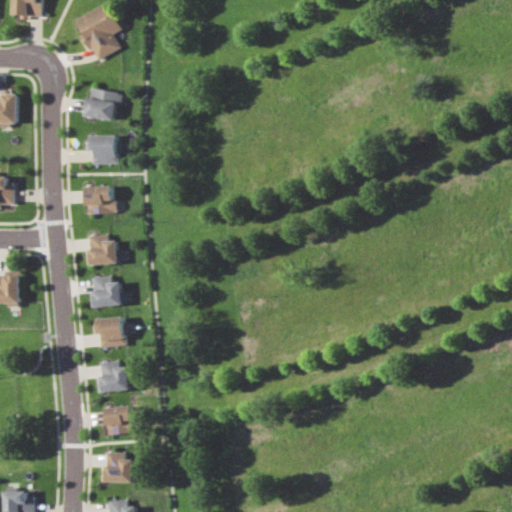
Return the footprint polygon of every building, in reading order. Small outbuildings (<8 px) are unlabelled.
[(13,13),(14,0),(44,0),(43,15),(13,13)] [(98,54),(76,14),(102,0),(112,0),(131,36),(98,54)] [(84,114),(88,83),(119,87),(113,116),(84,114)] [(0,120),(0,91),(18,91),(17,120),(0,120)] [(90,160),(88,129),(117,128),(118,159),(90,160)] [(0,207),(0,175),(8,175),(9,183),(15,183),(14,207),(0,207)] [(87,213),(118,212),(117,199),(113,200),(112,184),(86,185),(87,213)] [(117,239),(109,239),(108,233),(89,234),(89,247),(86,248),(87,264),(119,262),(117,239)] [(20,270),(3,270),(3,274),(0,274),(0,303),(20,304),(20,270)] [(92,305),(127,304),(126,290),(122,290),(121,280),(113,281),(113,275),(91,276),(92,305)] [(128,344),(127,323),(124,323),(124,316),(97,317),(97,324),(93,325),(94,334),(99,333),(100,346),(128,344)] [(99,391),(131,388),(128,365),(120,366),(119,359),(100,361),(101,374),(97,375),(99,391)] [(106,406),(107,433),(134,432),(133,405),(106,406)] [(125,452),(106,451),(106,464),(102,464),(101,480),(134,481),(134,458),(125,457),(125,452)] [(4,490),(4,511),(34,511),(34,498),(27,498),(27,489),(4,490)]
